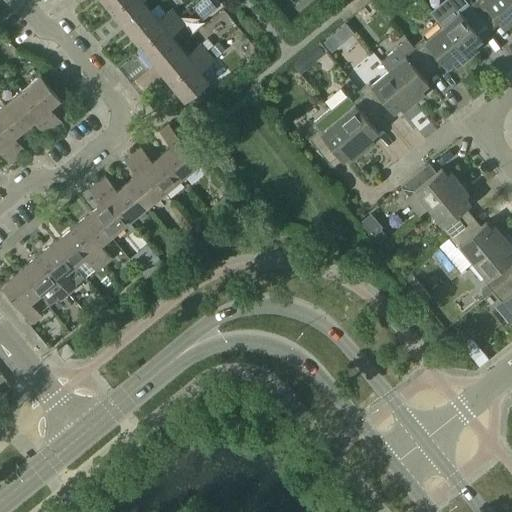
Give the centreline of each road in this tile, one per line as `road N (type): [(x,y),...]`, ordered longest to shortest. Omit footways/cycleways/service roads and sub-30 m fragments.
road 1 (tertiary): [(424,441),(330,328),(292,310),(257,306),(215,320),(168,364)]
road 2 (residential): [(0,200),(26,179),(58,179),(122,119),(120,104),(62,34),(40,25),(18,0)]
road 3 (tertiary): [(168,364),(240,340),(282,350),(313,371),(393,467)]
road 4 (residential): [(368,201),(456,124),(475,122)]
road 5 (residential): [(81,436),(0,338)]
